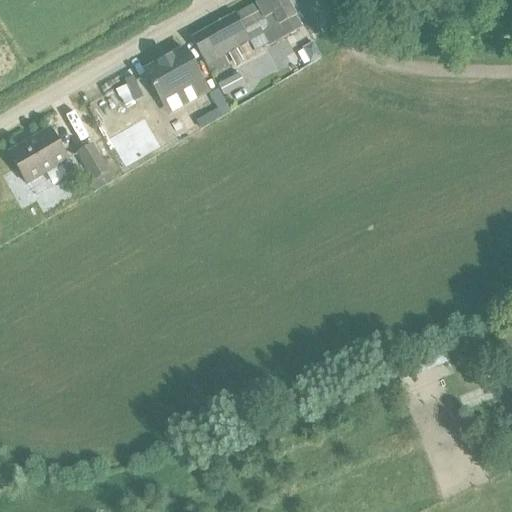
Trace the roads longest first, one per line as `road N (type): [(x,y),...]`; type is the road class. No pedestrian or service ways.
road 1 (unclassified): [(511,68),(415,68),(361,51),(324,22),(313,0)]
road 2 (unclassified): [(0,114),(192,0)]
